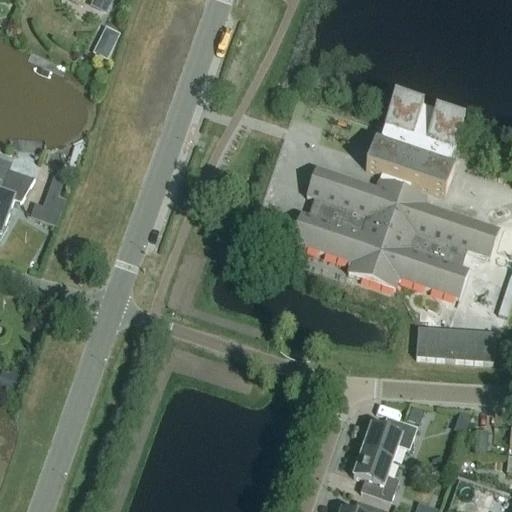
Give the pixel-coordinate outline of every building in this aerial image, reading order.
[(112,0),(86,0),(94,4),(91,9),(105,16),(112,0)] [(109,62),(121,34),(104,27),(92,55),(109,62)] [(381,180),(376,195),(315,174),(305,203),(313,205),(307,222),(299,220),(290,248),(350,269),(347,280),(394,296),(398,284),(458,305),(468,277),(460,274),(466,257),(489,265),(499,236),(423,211),(425,203),(407,197),(410,190),(444,201),(453,173),(449,171),(453,159),(463,130),(393,106),(379,148),(374,146),(364,175),(381,180)] [(0,184),(0,244),(6,234),(4,233),(13,206),(21,209),(34,186),(6,175),(2,185),(0,184)] [(53,178),(42,208),(34,205),(29,219),(57,229),(67,201),(59,198),(65,182),(53,178)] [(507,323),(511,306),(511,274),(511,275),(497,320),(507,323)] [(492,369),(494,340),(418,335),(415,363),(492,369)] [(361,457),(392,468),(397,453),(408,457),(416,435),(386,424),(382,436),(370,432),(361,457)] [(485,461),(487,436),(475,435),(473,460),(485,461)] [(392,468),(361,457),(352,483),(364,487),(360,499),(390,509),(398,487),(386,483),(392,468)]
